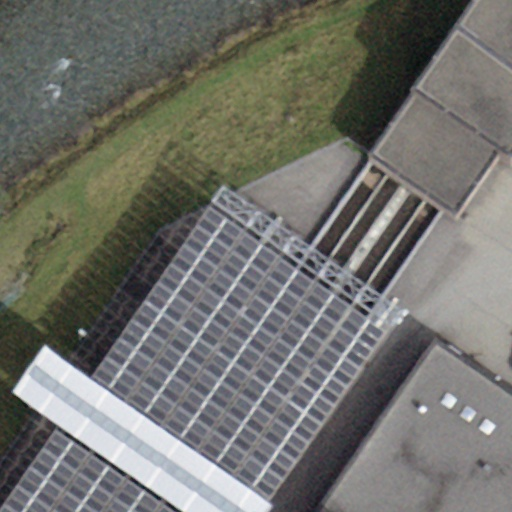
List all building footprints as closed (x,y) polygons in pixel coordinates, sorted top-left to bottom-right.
[(511,0),(475,0),(452,34),(511,74),(511,0)] [(511,74),(452,34),(413,92),(496,147),(509,156),(511,151),(511,74)] [(496,147),(413,92),(370,156),(452,211),(496,147)] [(12,391),(58,423),(0,504),(0,511),(267,511),(408,313),(227,185),(91,376),(45,343),(12,391)] [(511,511),(511,397),(436,346),(322,511),(511,511)]
